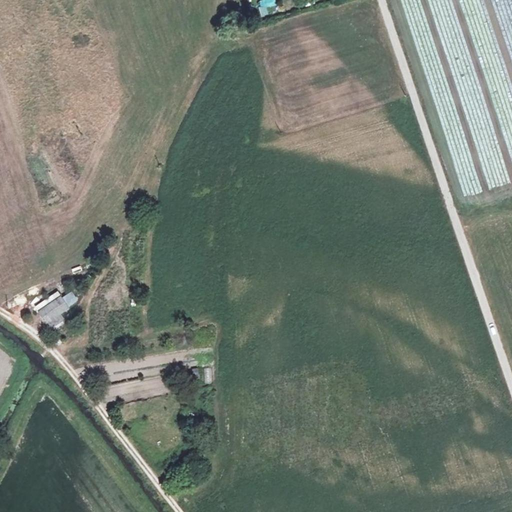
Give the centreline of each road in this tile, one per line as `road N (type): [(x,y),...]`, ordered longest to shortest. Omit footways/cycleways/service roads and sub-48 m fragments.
road 1 (track): [(380,0),(511,392)]
road 2 (track): [(0,309),(51,346),(179,511)]
